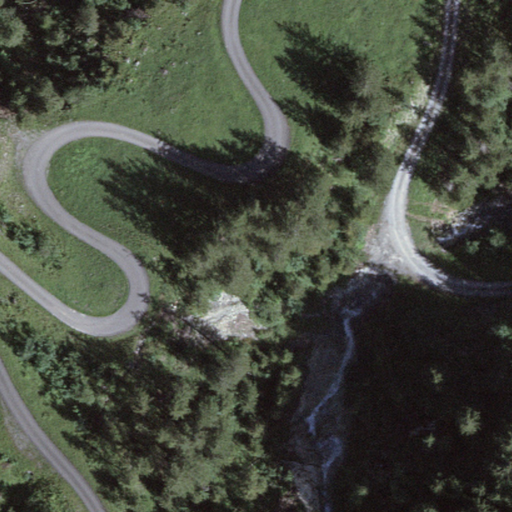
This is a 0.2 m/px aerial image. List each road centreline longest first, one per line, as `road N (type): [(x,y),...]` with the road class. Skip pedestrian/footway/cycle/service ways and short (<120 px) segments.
road 1 (track): [(0,263),(72,318),(92,325),(129,314),(139,291),(128,262),(48,205),(36,159),(52,139),(105,128),(214,169),(258,164),(274,129),(233,45),(233,0)]
road 2 (track): [(452,0),(445,65),(401,177),(394,235),(421,272),(467,286),(511,286)]
road 3 (track): [(96,511),(34,433),(0,373)]
